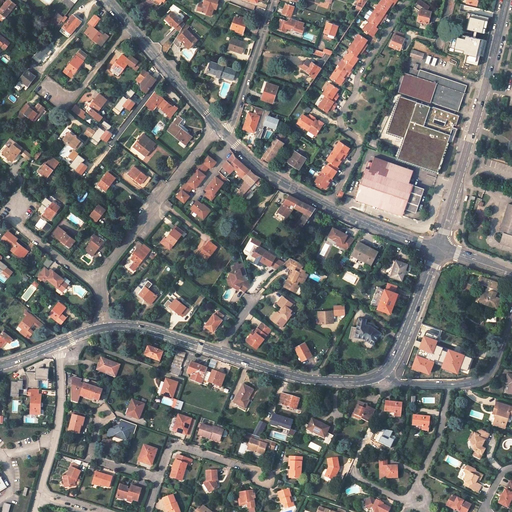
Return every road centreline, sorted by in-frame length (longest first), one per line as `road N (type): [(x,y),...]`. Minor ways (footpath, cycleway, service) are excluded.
road 1 (tertiary): [(438,248),(505,0)]
road 2 (residential): [(327,204),(357,148),(341,116),(406,4)]
road 3 (residential): [(217,126),(99,279)]
road 4 (tertiary): [(382,374),(308,379),(219,352)]
road 5 (residential): [(59,342),(59,409),(38,492)]
road 6 (unclassified): [(226,134),(273,0)]
road 7 (tertiary): [(382,374),(438,248)]
road 8 (tertiary): [(129,26),(217,126)]
road 9 (residential): [(158,479),(171,444),(261,477)]
road 10 (residential): [(129,26),(69,101),(43,81)]
road 11 (residential): [(99,279),(83,276),(8,217),(16,202)]
road 12 (tertiary): [(226,134),(258,166),(327,204)]
road 13 (tertiary): [(219,352),(145,328),(103,327)]
